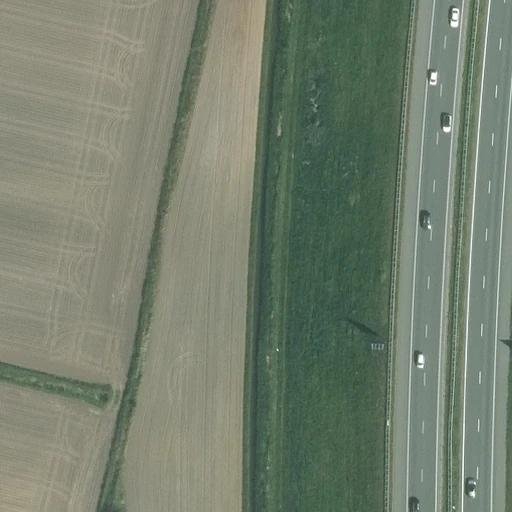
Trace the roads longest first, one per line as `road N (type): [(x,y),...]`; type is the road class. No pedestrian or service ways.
road 1 (motorway): [(475,511),(504,0)]
road 2 (motorway): [(448,0),(421,511)]
